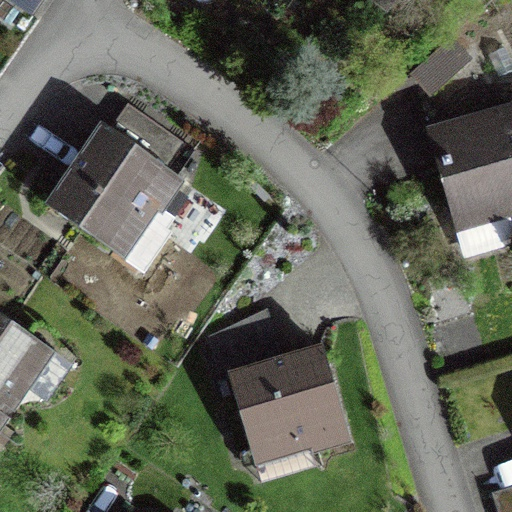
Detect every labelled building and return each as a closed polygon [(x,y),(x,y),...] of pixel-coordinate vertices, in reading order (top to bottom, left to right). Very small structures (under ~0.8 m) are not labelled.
[(403,0),(344,0),(386,27),(403,0)] [(511,92),(415,121),(446,222),(511,202),(511,92)] [(94,118),(36,200),(111,252),(169,170),(94,118)] [(0,408),(39,350),(0,323),(0,408)] [(309,339),(217,366),(244,457),(336,430),(309,339)]
